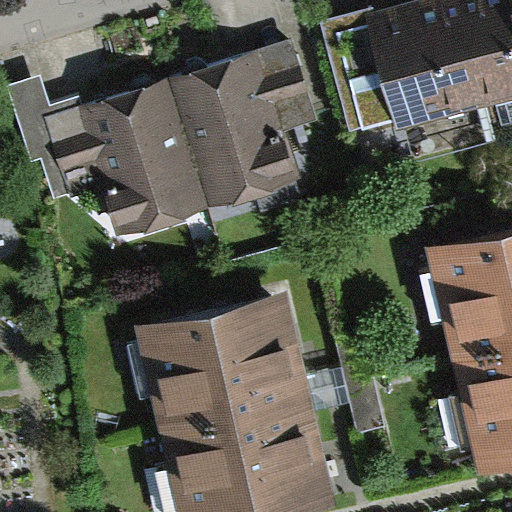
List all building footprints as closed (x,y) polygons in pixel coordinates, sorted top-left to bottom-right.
[(373,1),(322,15),(353,126),(395,114),(398,124),(511,93),(511,0),(399,0),(375,7),(373,1)] [(171,69),(210,199),(300,172),(285,121),(315,112),(290,33),(171,69)] [(210,199),(171,69),(85,94),(82,86),(53,96),(43,65),(5,77),(30,156),(42,152),(55,194),(102,179),(118,229),(210,199)] [(511,224),(428,244),(482,471),(511,463),(511,224)] [(288,288),(138,324),(182,511),(287,511),(338,500),(315,399),(288,288)] [(364,323),(337,330),(361,425),(388,418),(364,323)]
